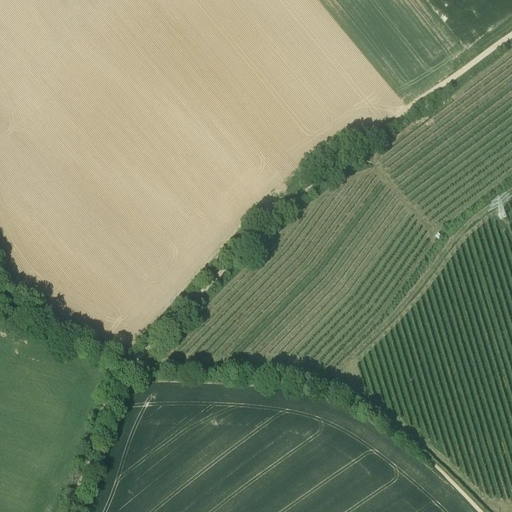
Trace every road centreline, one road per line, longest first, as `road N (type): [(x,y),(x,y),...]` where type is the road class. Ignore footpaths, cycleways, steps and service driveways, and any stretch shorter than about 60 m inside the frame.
road 1 (track): [(126,367),(241,248),(364,144),(511,37)]
road 2 (track): [(479,511),(330,380),(294,370),(126,367)]
road 3 (track): [(61,511),(126,367)]
road 4 (track): [(0,306),(126,367)]
